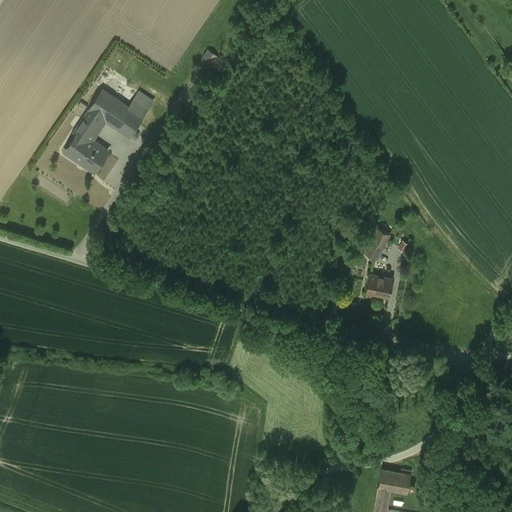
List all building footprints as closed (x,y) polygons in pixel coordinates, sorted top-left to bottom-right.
[(128,106),(102,89),(89,108),(90,108),(105,119),(130,135),(150,105),(135,96),(128,106)] [(90,108),(74,132),(76,134),(71,141),(74,143),(68,152),(94,170),(108,150),(92,140),(105,119),(90,108)] [(377,227),(364,251),(376,258),(389,233),(377,227)] [(392,277),(369,273),(366,291),(389,295),(392,277)] [(400,471),(381,468),(378,486),(373,511),(385,511),(386,508),(390,488),(407,491),(411,470),(401,468),(400,471)] [(276,478),(267,475),(259,500),(269,503),(276,478)]
